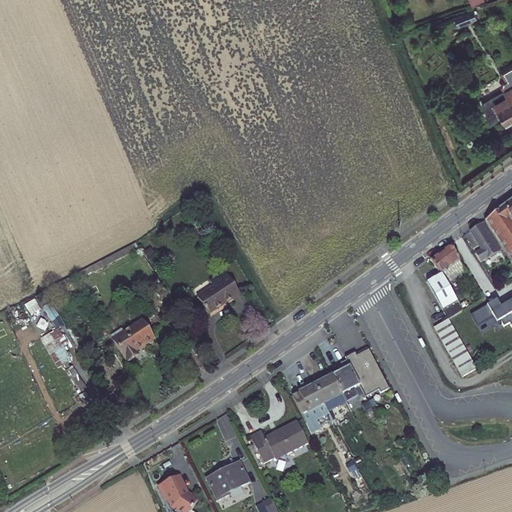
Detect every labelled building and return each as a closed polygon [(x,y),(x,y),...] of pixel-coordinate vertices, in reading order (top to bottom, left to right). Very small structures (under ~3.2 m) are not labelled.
[(511,115),(511,86),(478,105),(490,127),(511,115)] [(509,264),(511,262),(511,199),(480,222),(501,250),(509,264)] [(480,222),(461,235),(482,264),(501,250),(480,222)] [(448,319),(463,311),(447,283),(466,272),(451,246),(428,260),(437,275),(423,282),(448,319)] [(195,298),(205,316),(238,297),(225,276),(217,280),(219,284),(195,298)] [(496,298),(468,314),(477,328),(494,318),(500,329),(510,323),(511,326),(511,298),(500,305),(496,298)] [(476,370),(448,319),(431,329),(459,379),(476,370)] [(108,333),(124,361),(134,356),(131,350),(149,340),(138,320),(121,330),(119,326),(108,333)] [(70,361),(64,346),(67,344),(60,328),(41,337),(55,368),(70,361)] [(368,347),(346,359),(349,365),(359,385),(365,396),(380,390),(381,393),(390,388),(368,347)] [(359,385),(349,365),(330,375),(341,395),(359,385)] [(330,375),(291,395),(301,415),(341,395),(330,375)] [(294,422),(262,438),(260,433),(252,436),(265,463),(305,444),(294,422)] [(217,499),(228,494),(227,492),(248,481),(238,461),(206,477),(217,499)] [(180,476),(158,487),(168,509),(173,511),(189,511),(197,498),(187,492),(180,476)] [(277,511),(271,500),(259,506),(261,511),(277,511)]
